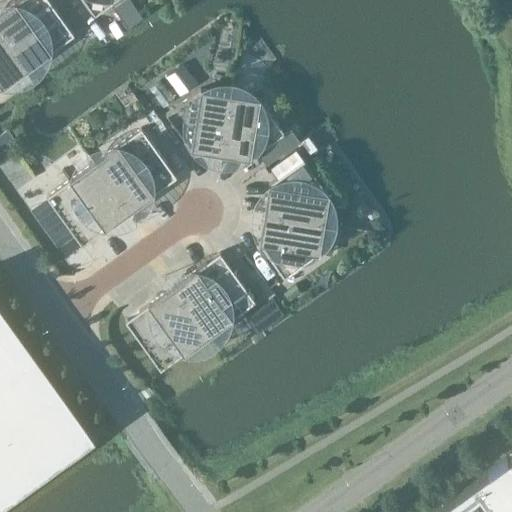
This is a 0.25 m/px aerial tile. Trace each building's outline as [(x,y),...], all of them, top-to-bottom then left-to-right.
[(18,0),(0,13),(0,30),(27,68),(74,34),(49,0),(18,0)] [(84,0),(95,14),(114,0),(84,0)] [(0,87),(27,68),(0,30),(0,87)] [(220,152),(230,93),(200,88),(166,113),(191,147),(220,152)] [(260,98),(230,93),(220,152),(250,157),(284,132),(260,98)] [(141,127),(95,161),(129,210),(176,176),(141,127)] [(269,183),(264,213),(323,222),(328,193),(303,158),(269,183)] [(129,210),(95,161),(47,195),(82,244),(129,210)] [(323,222),(264,213),(259,242),(284,277),(319,252),(323,222)] [(220,252),(172,286),(208,335),(255,300),(220,252)] [(208,335),(172,286),(125,320),(160,369),(208,335)] [(0,502),(95,434),(0,302),(0,502)] [(511,511),(511,450),(425,511),(511,511)]
